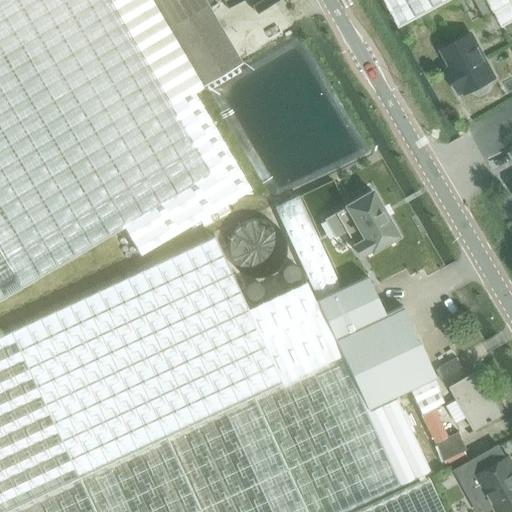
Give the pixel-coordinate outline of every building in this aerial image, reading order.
[(0,0),(0,298),(123,227),(138,254),(249,189),(192,92),(167,107),(106,0),(0,0)] [(106,0),(167,107),(192,92),(198,88),(239,64),(205,6),(201,0),(106,0)] [(511,0),(385,0),(400,27),(449,0),(488,0),(503,26),(511,20),(511,0)] [(471,34),(442,49),(455,74),(450,76),(459,92),(464,90),(466,94),(473,90),(475,94),(480,95),(488,91),(490,87),(487,82),(495,78),(471,34)] [(335,214),(324,220),(334,237),(345,231),(359,255),(370,249),(371,251),(397,236),(371,191),(345,206),(346,207),(334,213),(335,214)] [(298,197),(274,208),(317,299),(340,288),(307,218),(299,200),(298,197)] [(305,198),(299,200),(307,218),(313,215),(305,198)] [(214,238),(0,336),(0,511),(338,511),(428,470),(395,398),(367,411),(367,409),(316,299),(313,301),(305,283),(247,310),(214,238)] [(317,299),(316,299),(367,409),(408,389),(434,377),(434,376),(400,306),(384,314),(367,275),(340,288),(317,299)] [(462,368),(457,358),(434,370),(440,381),(462,368)] [(475,431),(501,415),(476,372),(450,387),(475,431)] [(434,377),(408,389),(420,414),(421,414),(434,407),(445,402),(434,377)] [(434,407),(421,414),(421,415),(435,443),(448,437),(434,407)] [(448,437),(435,443),(443,461),(445,460),(464,451),(467,450),(459,432),(448,437)] [(499,443),(454,469),(477,511),(482,511),(492,507),(495,511),(511,511),(511,470),(506,461),(509,459),(508,457),(507,458),(499,443)] [(464,451),(445,460),(447,465),(448,467),(468,458),(464,451)] [(442,511),(427,480),(356,511),(442,511)]
